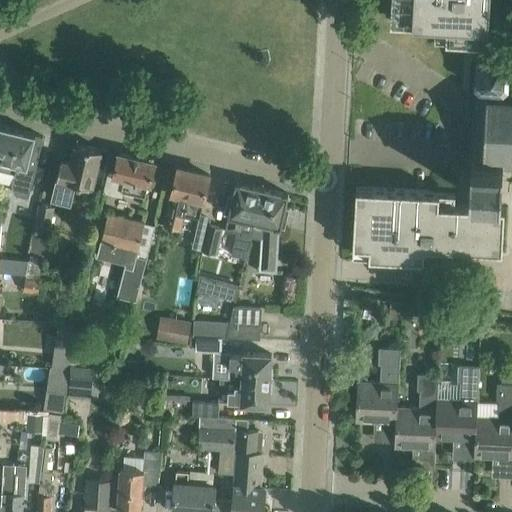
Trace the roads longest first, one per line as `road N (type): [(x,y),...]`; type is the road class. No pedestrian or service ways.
road 1 (residential): [(329,183),(0,104)]
road 2 (residential): [(312,485),(329,183)]
road 3 (unclassified): [(329,183),(339,0)]
